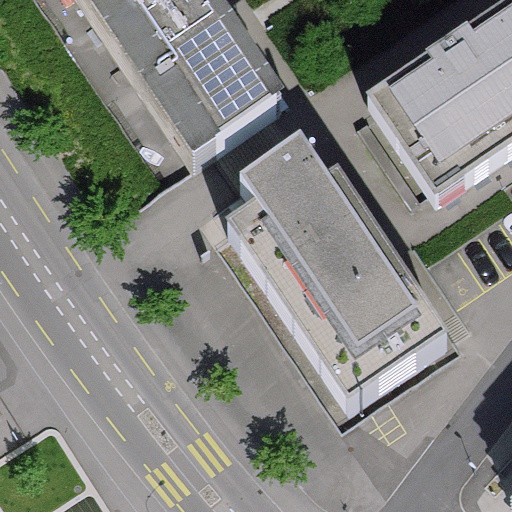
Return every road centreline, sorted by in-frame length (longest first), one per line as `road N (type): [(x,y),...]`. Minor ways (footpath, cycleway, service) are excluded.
road 1 (secondary): [(224,511),(186,469),(0,195)]
road 2 (residential): [(511,371),(383,511)]
